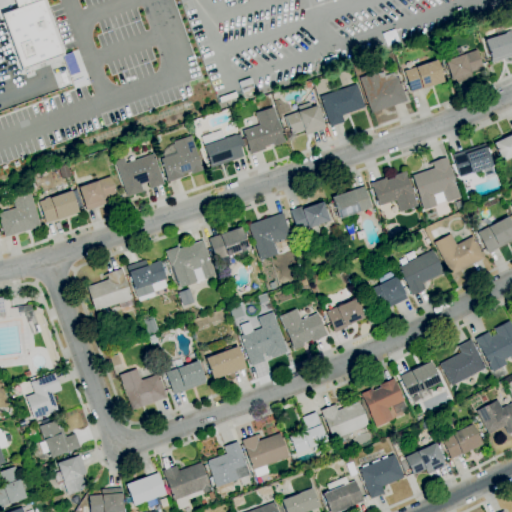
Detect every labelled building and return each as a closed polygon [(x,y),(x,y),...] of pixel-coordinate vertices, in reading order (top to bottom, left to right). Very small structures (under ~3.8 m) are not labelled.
[(37,0),(58,56),(20,69),(0,15),(0,12),(14,7),(11,0),(37,0)] [(511,56),(491,63),(484,40),(496,36),(495,32),(502,30),(503,34),(506,33),(511,30),(511,56)] [(452,85),(450,78),(451,78),(445,61),(448,60),(445,52),(461,46),(464,54),(476,50),(483,68),(470,73),(471,77),(465,79),(465,78),(455,82),(455,84),(452,85)] [(410,93),(403,71),(436,60),(443,82),(410,93)] [(371,113),(359,78),(376,72),(377,74),(383,72),(385,76),(393,73),(394,74),(395,77),(396,78),(398,78),(406,101),(371,113)] [(243,95),(238,82),(251,78),(255,90),(243,95)] [(329,127),(319,97),(356,84),(364,108),(342,115),(344,122),(329,127)] [(306,135),(304,130),(291,134),(289,129),(288,128),(287,129),(283,117),(299,111),(298,106),(309,103),(311,108),(317,106),(323,123),(325,129),(306,135)] [(250,154),(248,150),(249,150),(247,145),(244,146),(241,139),(245,138),(242,131),(259,125),(255,114),(273,108),(285,142),(273,146),(273,143),(264,146),(265,149),(250,154)] [(211,168),(209,164),(203,146),(205,145),(202,136),(221,130),(224,139),(224,138),(225,139),(236,135),(239,134),(243,146),(240,148),(243,157),(211,168)] [(511,157),(501,162),(492,143),(511,134),(510,131),(511,130),(511,157)] [(167,182),(166,178),(160,159),(163,158),(160,149),(174,144),(173,142),(190,135),(202,170),(191,174),(190,172),(182,175),(183,177),(167,182)] [(459,177),(451,155),(484,144),(492,166),(459,177)] [(127,197),(114,161),(123,157),(125,164),(153,154),(163,184),(149,189),(147,182),(140,185),(142,191),(127,197)] [(423,210),(419,199),(420,199),(412,176),(434,168),(432,164),(428,166),(428,164),(445,157),(460,197),(446,202),(442,192),(441,193),(444,201),(436,204),(433,196),(432,196),(436,206),(423,210)] [(399,213),(395,201),(378,206),(372,188),(371,188),(370,183),(385,178),(386,180),(394,178),(393,175),(405,171),(417,207),(399,213)] [(86,211),(78,188),(97,181),(110,176),(116,195),(103,199),(105,204),(86,211)] [(338,219),(334,207),(329,208),(327,203),(332,202),(331,198),(363,186),(371,208),(338,219)] [(45,223),(38,202),(44,200),(44,199),(50,197),(48,192),(54,190),(56,196),(71,191),(78,213),(59,219),(45,223)] [(11,196),(29,191),(40,227),(6,237),(4,237),(0,223),(0,212),(15,208),(11,196)] [(296,231),(289,210),(301,206),(302,207),(322,200),(329,221),(307,228),(307,227),(296,231)] [(259,261),(247,225),(282,213),(290,236),(273,242),(277,254),(259,261)] [(511,240),(487,254),(476,233),(507,217),(511,226),(511,240)] [(220,270),(216,260),(215,260),(208,239),(219,235),(219,234),(240,227),(248,249),(247,249),(247,251),(233,256),(236,264),(220,270)] [(450,276),(433,243),(450,234),(455,245),(472,236),(483,258),(450,276)] [(179,288),(177,282),(176,282),(170,266),(164,251),(178,247),(178,249),(202,240),(214,276),(196,282),(179,288)] [(419,255),(416,249),(422,246),(425,252),(419,255)] [(411,296),(407,288),(408,288),(398,267),(431,250),(443,273),(422,284),(425,288),(411,296)] [(139,302),(138,298),(137,298),(134,289),(131,281),(130,281),(129,278),(130,277),(126,267),(145,260),(147,265),(159,261),(162,269),(165,268),(167,273),(164,274),(166,279),(163,280),(166,287),(153,292),(155,296),(139,302)] [(308,273),(306,268),(314,265),(316,270),(308,273)] [(123,311),(120,303),(95,311),(86,287),(109,279),(107,276),(103,277),(102,275),(121,269),(124,277),(123,277),(131,299),(130,299),(132,308),(123,311)] [(375,309),(366,291),(380,284),(377,278),(393,270),(407,298),(388,308),(386,304),(375,309)] [(182,306),(181,306),(180,303),(181,303),(177,293),(188,289),(193,303),(182,306)] [(9,308),(30,305),(40,332),(32,335),(24,314),(16,315),(17,316),(0,318),(0,298),(2,298),(3,300),(8,299),(9,308)] [(334,333),(325,312),(356,298),(364,316),(364,317),(364,318),(345,327),(346,327),(334,333)] [(293,350),(291,346),(292,345),(285,330),(284,330),(278,316),(295,309),(300,320),(317,313),(327,335),(312,342),(311,340),(303,343),(304,346),(293,350)] [(251,366),(239,336),(260,328),(257,318),(271,312),(284,346),(286,352),(270,358),(269,356),(266,357),(265,353),(262,355),(264,361),(251,366)] [(147,335),(142,320),(152,317),(157,332),(147,335)] [(491,371),(474,339),(487,332),(490,337),(496,334),(493,328),(509,320),(511,327),(511,361),(509,356),(503,360),(505,364),(491,371)] [(450,386),(439,364),(460,353),(457,346),(470,339),(485,368),(450,386)] [(210,351),(208,345),(221,340),(224,346),(210,351)] [(214,381),(213,379),(212,380),(205,359),(224,351),(223,349),(230,346),(231,349),(237,346),(245,368),(230,373),(230,375),(229,375),(214,381)] [(113,367),(109,358),(117,355),(121,364),(113,367)] [(172,395),(164,373),(176,368),(173,360),(179,358),(182,366),(197,361),(205,383),(172,395)] [(416,402),(413,394),(408,396),(399,376),(430,361),(439,381),(430,386),(434,394),(416,402)] [(131,410),(126,397),(125,397),(123,392),(124,391),(124,390),(123,390),(121,384),(122,384),(118,375),(136,369),(140,381),(157,374),(166,397),(131,410)] [(25,378),(23,373),(29,370),(31,375),(25,378)] [(33,419),(24,397),(33,393),(29,382),(54,373),(61,390),(52,394),(58,410),(33,419)] [(375,427),(369,414),(362,397),(361,398),(360,393),(370,389),(371,391),(380,387),(378,385),(393,378),(403,401),(407,411),(396,416),(392,406),(387,408),(392,419),(375,427)] [(511,431),(507,434),(503,426),(487,434),(475,411),(496,400),(501,408),(511,402),(511,404),(511,431)] [(338,446),(335,439),(332,440),(324,419),(323,419),(320,411),(338,403),(338,405),(335,406),(336,410),(358,402),(363,414),(367,425),(347,434),(350,441),(338,446)] [(295,454),(288,437),(301,431),(299,426),(304,424),(302,418),(314,412),(326,441),(295,454)] [(50,458),(48,452),(42,454),(38,443),(44,441),(38,426),(45,424),(43,420),(47,418),(49,422),(56,420),(59,428),(61,427),(65,437),(74,434),(79,447),(65,453),(65,452),(50,458)] [(423,430),(420,423),(427,420),(430,427),(423,430)] [(450,459),(440,438),(471,424),(481,445),(463,453),(450,459)] [(256,477),(254,469),(252,470),(244,449),(243,449),(240,441),(258,434),(259,436),(256,437),(257,441),(279,433),(287,457),(265,466),(266,468),(262,469),(264,474),(256,477)] [(393,449),(390,441),(394,439),(398,447),(393,449)] [(241,488),(237,479),(215,488),(215,486),(211,487),(208,478),(212,477),(207,463),(208,463),(207,461),(225,454),(223,447),(236,442),(249,475),(247,476),(250,484),(241,488)] [(412,475),(404,458),(434,443),(443,460),(442,460),(445,466),(427,474),(425,469),(412,475)] [(67,495),(62,483),(56,485),(52,473),(57,471),(55,464),(79,455),(86,474),(81,476),(85,489),(67,495)] [(370,499),(357,469),(361,468),(360,467),(366,464),(367,466),(371,464),(370,462),(378,459),(378,461),(381,460),(380,458),(385,456),(386,458),(393,455),(403,477),(381,487),(383,493),(370,499)] [(178,507),(175,500),(173,501),(164,477),(162,470),(176,466),(177,471),(200,462),(210,490),(186,499),(188,503),(178,507)] [(0,507),(0,490),(2,490),(0,485),(0,471),(14,466),(25,498),(0,507)] [(148,508),(146,501),(133,506),(125,484),(157,473),(165,494),(158,497),(161,503),(148,508)] [(337,511),(328,511),(321,494),(327,491),(325,485),(344,477),(347,483),(353,481),(362,502),(351,507),(351,506),(337,511)] [(88,511),(88,496),(101,495),(100,489),(120,488),(121,493),(123,511),(88,511)] [(284,511),(280,500),(311,488),(318,508),(306,511),(284,511)] [(245,511),(273,502),(276,511),(245,511)]
